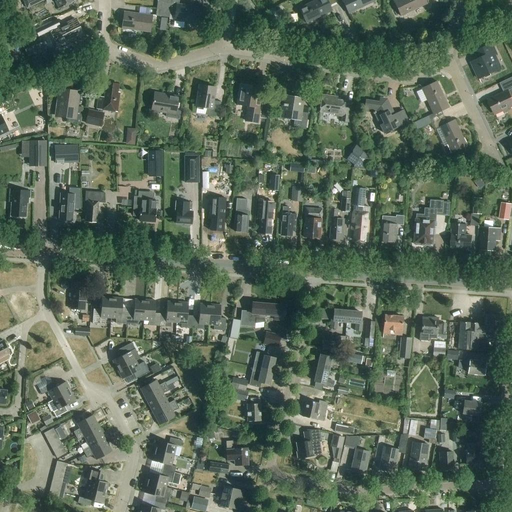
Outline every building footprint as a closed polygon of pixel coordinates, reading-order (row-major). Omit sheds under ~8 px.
[(44,0),(23,0),(28,9),(45,0),(44,0)] [(55,0),(59,8),(75,1),(74,0),(55,0)] [(334,0),(316,0),(299,8),(307,24),(332,12),(329,5),(336,2),(334,0)] [(342,0),(350,13),(375,2),(373,0),(342,0)] [(396,0),(394,1),(402,17),(427,5),(424,0),(396,0)] [(171,11),(172,3),(158,1),(157,9),(171,11)] [(203,25),(205,8),(177,4),(175,22),(203,25)] [(170,18),(171,11),(157,9),(156,16),(170,18)] [(503,11),(496,15),(499,21),(506,18),(503,11)] [(150,33),(152,15),(125,12),(122,29),(150,33)] [(68,43),(83,36),(76,20),(68,24),(69,26),(55,31),(63,47),(69,44),(68,43)] [(9,30),(0,34),(0,35),(3,42),(12,38),(9,30)] [(44,42),(26,50),(28,56),(46,48),(44,42)] [(493,56),(498,54),(493,44),(475,52),(479,60),(472,63),(479,79),(499,70),(493,56)] [(511,99),(511,98),(511,78),(500,84),(505,93),(489,100),(496,115),(511,107),(511,99)] [(417,131),(432,124),(444,118),(441,112),(449,108),(437,82),(421,90),(433,115),(414,124),(417,131)] [(89,111),(86,124),(101,127),(104,114),(103,114),(103,111),(117,113),(120,93),(118,93),(119,85),(106,83),(104,98),(99,97),(97,109),(99,110),(98,112),(89,111)] [(241,85),(240,85),(237,105),(248,107),(246,123),(258,125),(263,96),(256,95),(258,88),(251,87),(251,85),(242,83),(241,85)] [(219,118),(222,102),(214,101),(216,88),(199,86),(196,107),(207,109),(206,116),(219,118)] [(61,89),(58,107),(55,107),(54,115),(69,117),(68,123),(80,125),(83,108),(76,107),(78,92),(61,89)] [(180,120),(182,110),(177,109),(179,98),(155,94),(152,109),(168,112),(167,113),(167,118),(180,120)] [(349,123),(351,109),(344,108),(345,102),(331,99),(331,97),(322,96),(320,113),(334,115),(334,116),(343,117),(342,122),(349,123)] [(306,130),(308,114),(301,113),(303,100),(285,97),(282,118),(295,120),(293,128),(306,130)] [(403,111),(395,115),(387,99),(379,98),(378,103),(366,101),(364,112),(372,113),(373,115),(375,114),(384,134),(396,128),(398,130),(410,125),(403,111)] [(0,135),(8,132),(1,117),(4,116),(0,107),(0,135)] [(444,118),(432,124),(435,131),(439,129),(451,154),(467,146),(455,121),(447,124),(444,118)] [(128,143),(137,144),(138,127),(128,127),(128,143)] [(46,141),(30,141),(30,166),(46,166),(46,141)] [(77,146),(54,147),(55,164),(78,163),(77,146)] [(363,152),(357,147),(349,160),(355,164),(364,165),(367,160),(363,152)] [(149,175),(161,175),(161,151),(149,151),(149,175)] [(198,156),(184,157),(184,183),(199,183),(198,156)] [(51,168),(51,188),(65,188),(65,168),(51,168)] [(203,192),(212,192),(212,178),(204,178),(203,192)] [(291,203),(301,203),(303,186),(292,185),(291,203)] [(352,206),(364,207),(366,189),(354,188),(352,206)] [(30,198),(30,191),(11,190),(10,202),(12,202),(11,216),(26,217),(26,208),(28,208),(28,198),(30,198)] [(351,192),(342,191),(340,212),(349,213),(351,192)] [(104,203),(105,193),(86,192),(85,201),(88,201),(87,213),(88,213),(87,222),(96,223),(98,202),(104,203)] [(61,194),(60,211),(60,220),(72,221),(73,212),(74,195),(61,194)] [(154,199),(138,197),(135,197),(133,214),(139,215),(139,221),(155,222),(156,210),(154,210),(155,199),(154,199)] [(210,230),(223,231),(226,198),(210,197),(208,219),(211,219),(210,230)] [(263,208),(264,199),(259,198),(258,208),(261,208),(261,213),(260,213),(259,234),(270,235),(272,213),(269,213),(270,208),(263,208)] [(247,231),(248,216),(247,216),(247,210),(246,210),(247,199),(236,199),(235,216),(234,216),(233,231),(235,231),(236,233),(240,233),(241,231),(247,231)] [(482,199),(474,199),(472,214),(481,215),(482,199)] [(431,200),(430,210),(424,209),(423,215),(416,215),(414,243),(416,243),(416,245),(431,246),(431,244),(432,244),(433,222),(432,222),(433,213),(443,214),(444,201),(431,200)] [(192,225),(193,211),(194,202),(176,201),(176,210),(177,210),(177,224),(185,224),(185,226),(190,227),(190,225),(192,225)] [(500,203),(498,220),(508,221),(511,205),(500,203)] [(282,208),(282,213),(281,213),(280,223),(282,223),(281,236),(293,237),(293,231),(295,232),(297,214),(288,214),(289,208),(282,208)] [(304,237),(320,238),(322,210),(306,209),(304,237)] [(330,210),(330,217),(329,227),(331,227),(330,239),(343,240),(344,219),(337,218),(338,210),(330,210)] [(368,242),(370,222),(370,219),(367,216),(368,213),(354,212),(352,230),(355,230),(354,241),(368,242)] [(403,226),(404,215),(397,215),(397,217),(383,216),(382,224),(381,224),(380,241),(381,241),(382,243),(386,243),(387,242),(395,242),(396,225),(403,226)] [(453,229),(453,230),(452,248),(467,249),(471,250),(473,236),(466,236),(467,225),(450,224),(450,229),(453,229)] [(481,250),(496,251),(497,237),(501,237),(502,228),(482,227),(481,250)] [(70,299),(71,299),(70,309),(84,310),(85,300),(86,292),(85,292),(86,284),(73,283),(72,291),(71,291),(70,299)] [(111,319),(112,298),(102,297),(101,310),(93,309),(92,324),(105,325),(106,319),(111,319)] [(127,325),(127,312),(122,311),(122,299),(112,298),(111,319),(116,319),(115,324),(127,325)] [(143,321),(145,300),(134,300),(133,312),(127,312),(127,325),(138,325),(138,321),(143,321)] [(159,327),(160,314),(154,314),(155,301),(145,300),(143,321),(148,321),(148,326),(159,327)] [(176,323),(177,303),(167,302),(166,314),(160,314),(159,327),(171,328),(171,323),(176,323)] [(192,329),(193,316),(187,316),(188,303),(177,303),(176,323),(181,324),(181,328),(192,329)] [(266,314),(267,304),(253,303),(252,311),(242,310),(240,324),(255,326),(255,324),(255,322),(265,321),(265,318),(266,314)] [(209,326),(210,305),(200,304),(199,317),(193,316),(192,329),(203,330),(204,325),(209,326)] [(286,306),(267,304),(266,314),(275,315),(274,319),(284,320),(284,316),(285,316),(286,306)] [(210,305),(209,326),(214,326),(213,330),(225,331),(226,319),(220,318),(221,306),(210,305)] [(319,317),(330,318),(330,308),(319,307),(319,317)] [(337,320),(347,321),(348,311),(334,309),(333,318),(331,318),(330,328),(337,329),(337,320)] [(347,321),(354,322),(354,330),(361,331),(362,321),(360,320),(361,312),(348,311),(347,321)] [(498,331),(499,315),(485,313),(484,326),(478,326),(479,324),(459,322),(458,349),(469,350),(477,350),(478,341),(484,341),(485,330),(498,331)] [(403,316),(385,315),(384,333),(402,334),(403,316)] [(429,317),(423,317),(422,332),(420,332),(419,340),(430,340),(430,337),(445,339),(446,330),(446,323),(441,323),(440,325),(437,325),(438,317),(429,316),(429,317)] [(366,320),(365,339),(364,347),(373,347),(375,321),(366,320)] [(263,343),(278,347),(280,335),(266,332),(263,343)] [(342,349),(344,349),(345,337),(336,336),(336,342),(324,341),(323,349),(326,350),(336,352),(342,352),(342,349)] [(409,358),(411,338),(401,337),(400,357),(409,358)] [(234,349),(236,340),(229,338),(227,348),(234,349)] [(2,340),(0,341),(0,364),(8,360),(9,357),(8,355),(10,354),(2,340)] [(117,370),(135,361),(131,352),(135,350),(132,343),(120,349),(123,355),(112,361),(117,370)] [(444,357),(445,349),(433,348),(433,357),(444,357)] [(264,359),(262,369),(272,371),(275,358),(265,355),(266,353),(257,351),(255,357),(264,359)] [(458,361),(458,352),(448,351),(446,359),(458,361)] [(364,363),(365,357),(343,353),(342,361),(361,364),(361,362),(364,363)] [(339,357),(329,355),(329,356),(321,354),(318,367),(329,370),(330,362),(338,364),(339,357)] [(484,375),(486,362),(470,360),(469,361),(459,360),(458,368),(469,369),(468,373),(484,375)] [(135,361),(117,370),(122,380),(133,374),(136,379),(149,372),(144,362),(138,365),(135,361)] [(157,364),(149,368),(153,375),(160,371),(157,364)] [(326,379),(329,370),(318,367),(315,381),(324,383),(323,385),(333,387),(334,381),(326,379)] [(272,371),(262,369),(262,370),(253,368),(252,371),(249,385),(260,387),(261,383),(269,384),(272,371)] [(224,386),(226,386),(246,391),(248,381),(233,378),(232,381),(226,379),(224,386)] [(145,398),(167,387),(165,382),(158,386),(156,381),(140,389),(145,398)] [(52,401),(70,391),(66,382),(54,388),(52,383),(39,389),(42,395),(47,392),(52,401)] [(249,392),(246,391),(226,386),(223,397),(246,402),(249,392)] [(150,407),(165,399),(163,394),(169,391),(167,387),(145,398),(150,407)] [(338,387),(337,394),(347,396),(348,389),(338,387)] [(445,389),(444,397),(454,398),(455,390),(445,389)] [(70,391),(52,401),(47,403),(52,413),(53,412),(56,418),(67,412),(64,407),(75,401),(70,391)] [(479,415),(481,402),(465,400),(465,398),(456,397),(455,408),(463,409),(463,413),(479,415)] [(261,421),(261,403),(260,403),(260,398),(251,398),(251,403),(247,403),(247,421),(261,421)] [(154,416),(176,405),(174,400),(168,404),(165,399),(150,407),(154,416)] [(324,421),(328,403),(319,401),(318,403),(306,401),(303,416),(316,420),(316,419),(324,421)] [(176,405),(154,416),(159,426),(175,417),(172,412),(179,409),(176,405)] [(40,420),(35,411),(26,416),(31,425),(40,420)] [(53,422),(49,414),(41,418),(45,426),(53,422)] [(75,436),(97,425),(93,415),(77,424),(79,429),(73,432),(75,436)] [(406,421),(412,422),(410,430),(416,432),(419,421),(407,418),(406,421)] [(353,435),(354,428),(336,424),(334,431),(353,435)] [(86,442),(102,434),(97,425),(75,436),(77,441),(84,437),(86,442)] [(435,444),(437,431),(425,428),(424,439),(429,440),(429,443),(435,444)] [(46,439),(56,434),(53,429),(44,434),(46,439)] [(296,451),(297,458),(322,454),(321,441),(322,441),(320,429),(308,429),(309,431),(304,432),(306,441),(297,443),(298,451),(296,451)] [(214,438),(211,430),(205,432),(207,440),(214,438)] [(465,442),(478,441),(477,431),(464,432),(465,442)] [(49,444),(58,439),(56,434),(46,439),(49,444)] [(85,454),(107,443),(102,434),(86,442),(89,447),(83,450),(85,454)] [(401,435),(400,440),(398,449),(384,447),(379,469),(394,472),(398,452),(404,453),(406,442),(408,434),(401,435)] [(340,459),(342,449),(345,438),(333,435),(330,447),(335,448),(333,457),(340,459)] [(370,452),(356,449),(357,446),(359,446),(360,437),(346,437),(344,447),(355,450),(351,470),(365,473),(370,452)] [(154,451),(174,456),(176,446),(181,447),(182,441),(170,438),(168,444),(156,441),(154,451)] [(51,449),(61,444),(58,439),(49,444),(51,449)] [(233,440),(233,449),(227,450),(227,460),(235,459),(236,465),(248,464),(247,456),(249,455),(249,450),(247,450),(247,448),(240,448),(240,440),(233,440)] [(424,470),(428,444),(413,442),(409,468),(424,470)] [(107,443),(85,454),(87,459),(93,455),(96,460),(112,452),(107,443)] [(467,450),(465,451),(466,464),(483,463),(482,449),(478,449),(477,443),(467,443),(467,450)] [(54,454),(63,449),(61,444),(51,449),(54,454)] [(63,449),(54,454),(57,459),(66,454),(63,449)] [(171,466),(174,456),(154,451),(151,461),(163,464),(162,470),(174,473),(176,467),(171,466)] [(440,469),(454,468),(452,451),(439,452),(440,469)] [(80,464),(86,461),(83,456),(77,459),(80,464)] [(228,464),(210,462),(209,471),(226,473),(228,464)] [(64,475),(66,470),(55,467),(54,473),(64,475)] [(86,489),(106,494),(108,483),(103,482),(105,474),(86,469),(84,478),(88,479),(86,489)] [(181,475),(174,473),(162,470),(161,476),(148,473),(146,483),(166,488),(167,483),(178,485),(181,475)] [(63,481),(64,475),(54,473),(53,478),(63,481)] [(62,486),(63,481),(53,478),(51,484),(62,486)] [(166,488),(146,483),(143,493),(156,496),(154,502),(166,505),(170,490),(166,488)] [(60,492),(62,486),(51,484),(50,489),(60,492)] [(199,491),(211,493),(212,489),(201,486),(192,484),(191,489),(199,491)] [(217,496),(242,501),(244,491),(223,486),(222,492),(218,491),(217,496)] [(59,497),(60,492),(50,489),(49,495),(59,497)] [(103,504),(106,494),(86,489),(83,499),(79,497),(77,503),(90,507),(91,501),(103,504)] [(242,501),(217,496),(216,500),(220,501),(219,506),(239,511),(242,501)] [(205,511),(208,500),(194,497),(193,497),(191,510),(201,511),(205,511)] [(165,511),(166,505),(154,502),(153,507),(141,504),(138,511),(159,511),(160,510),(165,511)]
